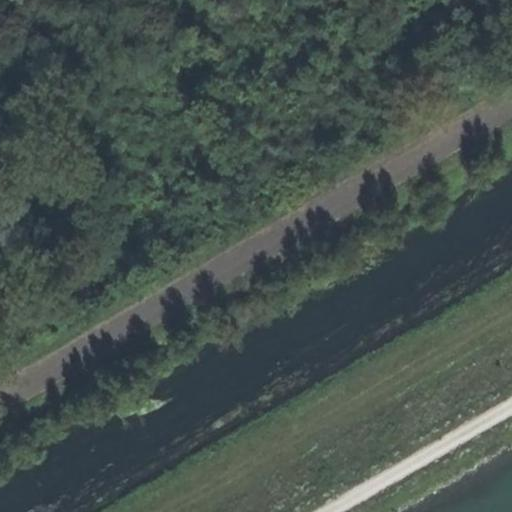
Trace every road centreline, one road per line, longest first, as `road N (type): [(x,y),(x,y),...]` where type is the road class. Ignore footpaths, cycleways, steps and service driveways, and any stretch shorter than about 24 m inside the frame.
road 1 (track): [(167,511),(511,308)]
road 2 (track): [(511,408),(334,511)]
